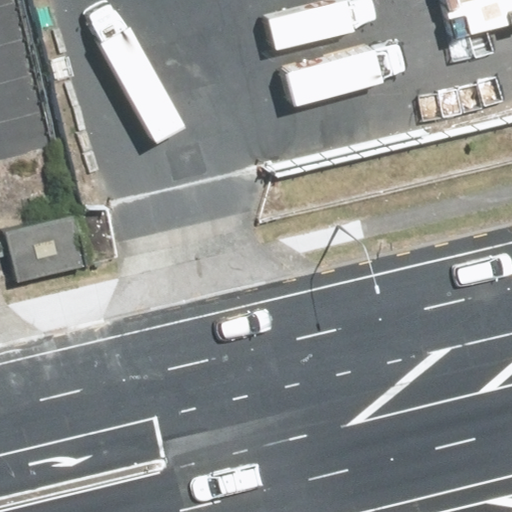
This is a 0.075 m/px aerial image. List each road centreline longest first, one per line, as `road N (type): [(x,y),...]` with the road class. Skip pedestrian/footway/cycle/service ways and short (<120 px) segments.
road 1 (primary): [(0,396),(511,280)]
road 2 (primary): [(511,427),(173,511)]
